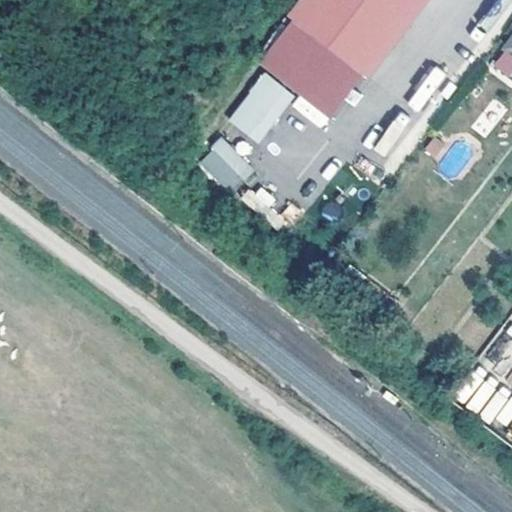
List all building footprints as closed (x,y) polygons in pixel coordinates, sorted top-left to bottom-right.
[(414,0),(289,0),(278,16),(359,76),(414,0)] [(359,76),(278,16),(249,56),(329,115),(359,76)] [(422,114),(445,72),(430,64),(408,106),(422,114)] [(258,144),(295,96),(263,72),(226,120),(258,144)] [(396,163),(419,122),(397,110),(374,151),(396,163)] [(435,158),(445,143),(432,135),(423,151),(435,158)] [(456,137),(434,164),(453,179),(475,151),(456,137)] [(197,164),(232,195),(255,169),(219,138),(197,164)] [(242,202),(262,215),(274,197),(254,184),(242,202)] [(291,203),(279,217),(290,226),(302,213),(291,203)] [(481,414),(508,428),(511,419),(511,394),(486,382),(473,408),(481,412),(481,414)]
